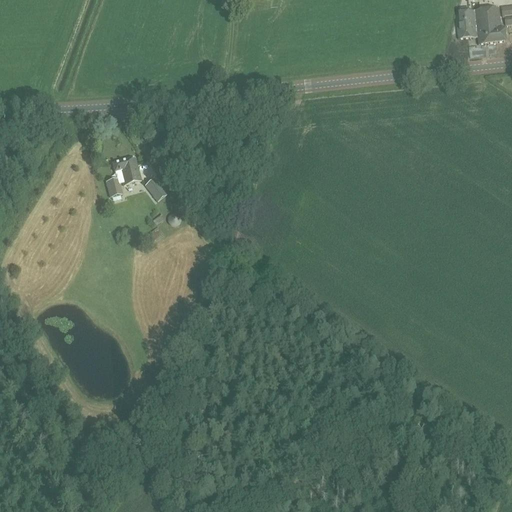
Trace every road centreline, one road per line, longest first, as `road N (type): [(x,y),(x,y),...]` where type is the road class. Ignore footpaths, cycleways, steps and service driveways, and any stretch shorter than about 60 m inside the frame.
road 1 (track): [(511,449),(216,236),(184,204),(118,105)]
road 2 (primary): [(511,63),(134,104),(0,110)]
